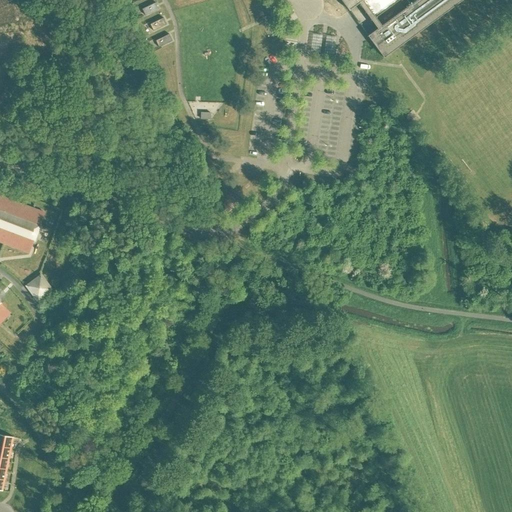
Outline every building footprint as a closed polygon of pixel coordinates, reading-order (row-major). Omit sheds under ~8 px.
[(341,0),(349,10),(359,3),(377,28),(367,36),(384,58),(462,0),(341,0)] [(145,16),(158,9),(155,3),(142,9),(145,16)] [(153,31),(166,25),(163,18),(150,24),(153,31)] [(172,41),(169,34),(155,41),(159,47),(172,41)] [(0,240),(3,242),(3,243),(10,246),(11,244),(16,246),(15,248),(23,251),(23,249),(29,251),(28,253),(29,253),(34,239),(33,239),(38,226),(39,227),(44,213),(43,212),(43,214),(37,212),(38,210),(31,208),(30,209),(25,207),(25,206),(18,203),(17,205),(12,202),(12,201),(5,198),(4,200),(0,198),(0,240)] [(50,290),(40,276),(28,286),(28,287),(30,285),(39,297),(37,299),(50,290)] [(0,323),(5,318),(4,317),(8,312),(9,314),(10,313),(0,303),(0,323)] [(0,445),(11,448),(13,437),(0,434),(0,445)] [(0,456),(9,459),(11,448),(0,445),(0,456)] [(0,468),(7,469),(9,459),(0,456),(0,468)]
